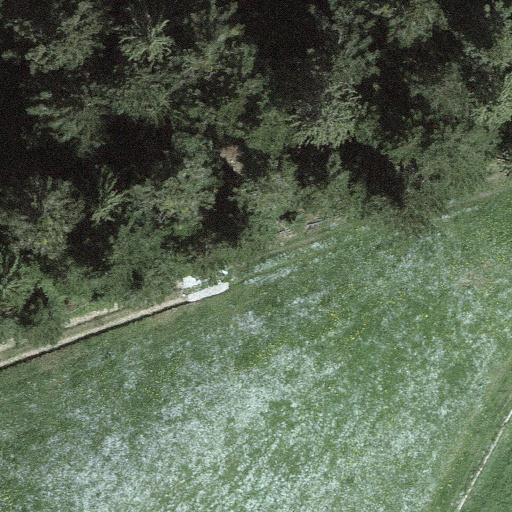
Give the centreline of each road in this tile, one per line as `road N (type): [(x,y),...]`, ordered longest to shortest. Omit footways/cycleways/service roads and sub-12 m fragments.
road 1 (track): [(0,361),(406,215),(511,191)]
road 2 (track): [(511,388),(436,511)]
